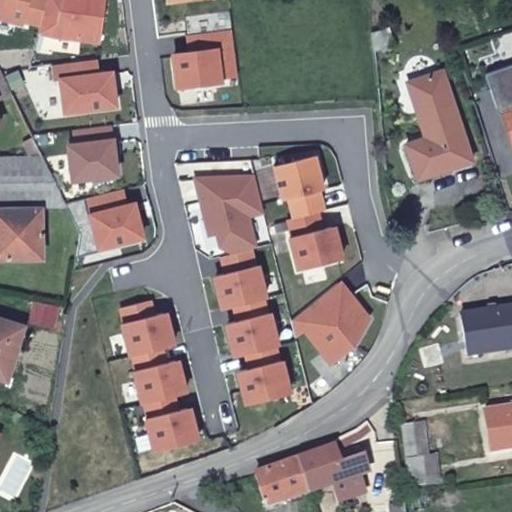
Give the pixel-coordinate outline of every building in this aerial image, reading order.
[(0,0),(0,16),(23,22),(23,19),(40,24),(46,0),(0,0)] [(46,0),(40,24),(39,31),(53,35),(100,41),(105,0),(46,0)] [(238,75),(232,28),(192,33),(194,50),(187,51),(175,52),(177,68),(174,69),(176,87),(221,81),(220,77),(238,75)] [(388,28),(372,33),(373,51),(392,44),(388,28)] [(194,50),(192,33),(185,33),(187,51),(194,50)] [(98,58),(51,63),(53,80),(60,79),(64,111),(116,105),(112,71),(99,72),(98,58)] [(0,100),(12,96),(0,71),(0,100)] [(469,160),(440,72),(419,79),(431,113),(421,116),(427,137),(406,144),(416,178),(469,160)] [(511,108),(501,112),(511,145),(511,108)] [(314,154),(273,165),(282,198),(288,196),(293,216),(317,210),(324,209),(319,188),(323,187),(314,154)] [(0,209),(39,210),(68,210),(64,202),(42,157),(0,157),(0,209)] [(255,175),(195,178),(207,225),(214,223),(217,231),(220,245),(233,252),(250,248),(256,246),(248,215),(264,211),(255,175)] [(124,187),(117,189),(121,206),(128,204),(124,187)] [(79,234),(77,247),(98,242),(99,247),(142,236),(138,218),(135,219),(132,203),(128,204),(121,206),(117,189),(64,202),(68,210),(79,234)] [(0,258),(40,258),(39,210),(0,209),(0,258)] [(293,216),(288,218),(292,235),(290,235),(298,268),(342,257),(336,236),(334,236),(331,225),(321,227),(317,210),(293,216)] [(214,223),(207,225),(209,233),(217,231),(214,223)] [(254,265),(250,248),(233,252),(222,255),(226,272),(216,274),(219,286),(217,286),(222,308),(234,305),(238,319),(228,322),(231,333),(228,334),(234,355),(246,352),(250,367),(240,369),(243,380),(240,381),(246,403),(289,392),(281,359),(278,359),(275,345),(277,344),(269,311),(266,312),(263,298),(265,297),(257,264),(254,265)] [(338,281),(291,318),(295,336),(307,326),(314,336),(312,338),(332,362),(353,345),(355,327),(368,317),(348,292),(347,293),(338,281)] [(150,299),(121,306),(125,321),(122,321),(130,354),(133,354),(137,368),(134,369),(142,402),(145,401),(149,416),(146,416),(154,449),(198,438),(192,417),(190,417),(187,406),(177,409),(173,394),(186,391),(180,369),(178,370),(175,359),(165,361),(161,347),(174,344),(168,322),(166,323),(163,311),(153,314),(150,299)] [(511,308),(461,316),(467,357),(511,350),(511,308)] [(0,378),(6,381),(23,326),(0,319),(0,378)] [(511,407),(483,412),(489,453),(511,449),(511,407)] [(412,424),(401,425),(407,487),(424,485),(421,456),(416,457),(412,424)] [(298,460),(309,493),(332,485),(338,502),(363,493),(357,477),(366,473),(361,457),(338,465),(332,448),(298,460)] [(298,460),(254,474),(266,508),(309,493),(298,460)]
